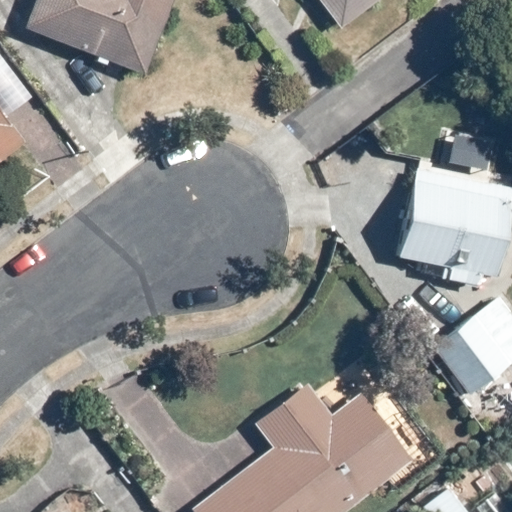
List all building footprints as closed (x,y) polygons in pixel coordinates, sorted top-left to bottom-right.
[(148,70),(174,0),(38,0),(29,25),(148,70)] [(373,0),(319,0),(339,26),(373,0)] [(0,159),(22,143),(0,113),(0,159)] [(511,215),(511,188),(414,166),(393,255),(498,279),(511,215)] [(511,360),(511,316),(492,292),(451,325),(492,376),(511,360)] [(190,506),(194,511),(341,511),(415,456),(354,376),(322,401),(308,383),(254,424),(270,445),(190,506)] [(511,510),(493,482),(463,503),(445,475),(407,501),(414,511),(510,511),(511,511),(511,510)]
